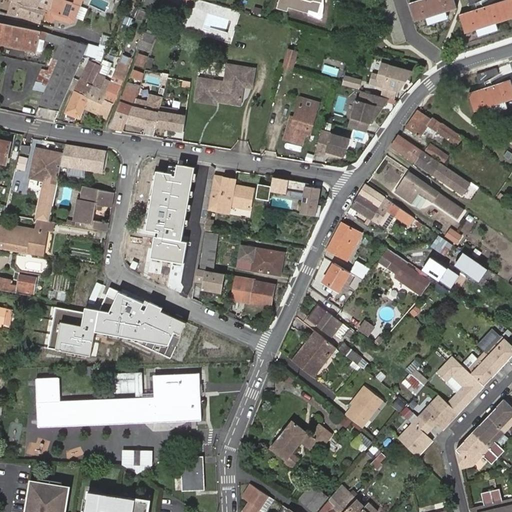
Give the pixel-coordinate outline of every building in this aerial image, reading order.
[(9,13),(33,20),(34,18),(42,20),(45,11),(14,0),(13,3),(9,13)] [(13,0),(14,0),(45,11),(50,13),(54,0),(60,0),(65,1),(65,0),(13,0)] [(65,0),(65,1),(60,0),(54,0),(50,13),(45,11),(42,20),(53,24),(55,18),(71,24),(77,6),(81,7),(83,0),(65,0)] [(115,0),(113,7),(124,10),(127,0),(125,0),(115,0)] [(321,3),(322,4),(322,0),(278,0),(276,9),(288,12),(289,9),(308,14),(309,11),(318,13),(321,3)] [(414,21),(457,7),(454,0),(419,0),(409,3),(414,21)] [(464,31),(511,16),(511,0),(506,0),(459,15),(464,31)] [(9,13),(13,3),(7,2),(4,11),(9,13)] [(323,17),(322,4),(321,3),(318,13),(309,11),(308,14),(320,19),(323,17)] [(77,6),(71,24),(76,22),(81,7),(77,6)] [(12,32),(13,26),(0,23),(0,36),(1,30),(12,32)] [(38,83),(49,86),(68,40),(35,31),(13,26),(12,32),(1,30),(0,36),(0,41),(35,48),(37,41),(59,47),(48,71),(44,70),(38,83)] [(145,56),(148,57),(154,36),(142,32),(134,52),(137,53),(145,56)] [(39,108),(58,113),(87,46),(68,40),(49,86),(39,108)] [(295,62),(298,53),(288,51),(283,67),(292,69),(295,62)] [(142,66),(145,56),(137,53),(134,63),(142,66)] [(130,60),(120,56),(110,84),(106,95),(103,102),(113,105),(130,60)] [(80,80),(100,87),(102,81),(104,76),(97,74),(99,66),(87,62),(80,80)] [(220,98),(220,101),(239,104),(242,84),(251,86),(253,68),(227,64),(223,81),(198,77),(194,99),(215,103),(216,100),(216,98),(220,98)] [(412,73),(382,64),(379,76),(377,85),(384,87),(396,90),(399,91),(412,73)] [(498,67),(478,73),(480,82),(486,80),(499,73),(498,67)] [(145,84),(159,86),(161,75),(147,73),(145,84)] [(379,76),(373,74),(371,83),(377,85),(379,76)] [(360,82),(345,78),(343,85),(358,89),(360,82)] [(511,80),(511,79),(471,91),(476,108),(511,97),(511,80)] [(103,104),(103,102),(106,95),(98,93),(100,87),(80,80),(75,93),(74,93),(86,97),(103,104)] [(106,95),(110,84),(102,81),(100,87),(98,93),(106,95)] [(112,129),(123,132),(126,123),(133,100),(138,86),(128,83),(112,129)] [(396,90),(384,87),(382,97),(389,99),(393,100),(396,90)] [(357,101),(349,128),(363,132),(365,122),(368,123),(372,124),(377,107),(383,108),(389,99),(382,97),(362,91),(360,101),(357,101)] [(74,93),(67,114),(81,118),(82,116),(83,111),(85,107),(83,106),(86,97),(74,93)] [(148,104),(133,100),(126,123),(155,130),(155,128),(160,108),(162,99),(150,96),(148,104)] [(83,111),(107,120),(113,105),(103,102),(103,104),(86,97),(83,106),(85,107),(83,111)] [(319,104),(301,99),(295,119),(293,125),(289,124),(284,141),(302,146),(305,134),(310,136),(319,104)] [(383,108),(377,107),(372,124),(383,108)] [(160,108),(155,128),(184,133),(186,117),(177,115),(177,110),(160,108)] [(432,119),(418,111),(406,128),(419,137),(428,125),(456,143),(459,139),(462,141),(464,137),(443,122),(442,123),(433,118),(432,119)] [(350,139),(322,131),(316,155),(341,159),(345,158),(350,139)] [(398,135),(390,145),(415,162),(418,159),(422,152),(398,135)] [(11,143),(0,140),(0,162),(7,164),(11,143)] [(30,147),(21,145),(19,153),(29,155),(30,147)] [(64,153),(61,167),(103,174),(106,153),(88,150),(65,146),(64,153)] [(428,152),(445,164),(450,158),(433,146),(428,152)] [(64,153),(37,148),(31,177),(43,180),(35,219),(50,222),(61,167),(64,153)] [(418,159),(415,162),(433,175),(440,165),(441,164),(422,152),(418,159)] [(196,165),(180,162),(178,173),(159,170),(150,228),(163,230),(162,233),(162,236),(157,235),(154,256),(186,261),(189,240),(184,239),(196,165)] [(440,165),(433,175),(462,194),(469,184),(441,164),(440,165)] [(409,173),(395,192),(411,204),(417,195),(457,222),(465,211),(409,173)] [(236,180),(214,176),(208,210),(230,214),(232,204),(251,208),(255,190),(235,186),(236,180)] [(308,183),(274,178),(273,186),(272,192),(288,194),(289,191),(306,193),(302,214),(321,217),(323,206),(319,205),(322,188),(313,187),(308,186),(308,183)] [(273,186),(260,184),(257,198),(270,200),(272,192),(273,186)] [(380,207),(385,198),(366,184),(360,193),(369,200),(380,207)] [(114,194),(84,188),(82,202),(78,223),(77,228),(107,233),(108,224),(93,221),(95,211),(99,212),(100,207),(111,209),(114,194)] [(372,218),(380,207),(369,200),(360,193),(357,198),(354,202),(352,206),(372,218)] [(393,204),(385,198),(380,207),(372,218),(380,223),(387,211),(394,216),(409,226),(414,218),(413,217),(410,215),(393,204)] [(387,227),(394,216),(387,211),(380,223),(387,227)] [(0,248),(29,254),(30,247),(43,249),(46,231),(52,232),(53,224),(38,221),(36,232),(0,225),(0,248)] [(355,232),(341,224),(338,230),(334,236),(330,242),(329,247),(327,250),(345,260),(350,252),(354,245),(350,243),(355,232)] [(462,236),(451,229),(446,236),(456,244),(462,236)] [(214,272),(221,233),(208,230),(201,269),(214,272)] [(439,249),(447,255),(454,246),(439,235),(431,246),(436,249),(439,249)] [(361,249),(354,245),(350,252),(357,256),(361,249)] [(286,253),(242,246),(240,260),(255,262),(253,270),(281,275),(286,253)] [(43,249),(30,247),(29,254),(42,256),(43,249)] [(394,253),(388,249),(387,248),(378,262),(385,266),(394,253)] [(394,253),(385,266),(388,268),(394,259),(396,260),(398,256),(397,255),(394,253)] [(457,262),(482,279),(487,271),(464,254),(457,262)] [(418,269),(416,268),(414,272),(396,260),(394,259),(388,268),(397,273),(394,277),(402,283),(399,288),(402,290),(405,286),(419,295),(427,281),(421,277),(424,273),(418,269)] [(363,280),(369,271),(357,262),(351,273),(352,274),(363,280)] [(424,273),(426,275),(431,268),(423,263),(418,269),(424,273)] [(344,286),(351,273),(345,270),(335,264),(323,282),(340,292),(344,286)] [(198,269),(195,282),(204,283),(203,290),(222,293),(226,274),(214,272),(201,269),(198,269)] [(359,285),(363,280),(352,274),(351,273),(344,286),(354,292),(359,285)] [(0,290),(14,294),(14,293),(15,286),(6,284),(7,277),(0,275),(0,290)] [(20,276),(16,293),(32,296),(36,280),(20,276)] [(271,306),(275,286),(235,278),(230,299),(271,306)] [(183,333),(188,319),(121,289),(110,312),(86,307),(85,312),(57,307),(49,348),(58,349),(91,355),(95,329),(170,343),(176,330),(183,333)] [(335,336),(344,323),(319,304),(309,318),(335,336)] [(0,326),(8,328),(12,309),(0,306),(0,326)] [(366,320),(359,328),(368,335),(374,326),(366,320)] [(350,327),(344,323),(335,336),(341,340),(350,327)] [(336,347),(316,332),(293,362),(313,378),(336,347)] [(380,335),(375,341),(379,345),(384,338),(380,335)] [(511,344),(503,335),(486,352),(500,365),(508,357),(510,359),(511,357),(511,344)] [(446,349),(451,341),(444,337),(439,345),(446,349)] [(341,351),(358,364),(363,357),(344,344),(340,350),(341,351)] [(480,359),(469,370),(483,383),(485,385),(494,376),(492,374),(500,366),(486,352),(480,359)] [(480,359),(473,353),(463,364),(469,370),(480,359)] [(454,355),(438,371),(446,379),(452,373),(465,385),(459,391),(448,402),(458,412),(481,388),(479,387),(483,383),(469,370),(463,364),(454,355)] [(411,367),(399,383),(415,395),(427,379),(411,367)] [(452,373),(446,379),(459,391),(465,385),(452,373)] [(38,425),(202,421),(201,376),(156,377),(156,399),(61,402),(60,378),(36,380),(38,425)] [(353,403),(367,386),(363,383),(349,400),(353,403)] [(353,419),(362,426),(383,398),(367,386),(353,403),(345,413),(353,419)] [(440,394),(419,416),(429,425),(434,419),(443,428),(458,412),(448,402),(440,394)] [(392,407),(399,413),(405,406),(408,403),(401,397),(400,397),(392,407)] [(511,405),(506,399),(489,416),(505,431),(511,423),(511,405)] [(398,438),(417,456),(432,440),(423,431),(429,425),(419,416),(398,438)] [(505,431),(489,416),(472,433),(474,434),(489,448),(505,431)] [(304,442),(310,447),(315,441),(323,447),(332,435),(319,425),(311,434),(293,420),(286,428),(304,442)] [(309,449),(310,447),(304,442),(286,428),(285,434),(281,438),(277,439),(269,447),(284,460),(282,462),(290,468),(297,459),(290,454),(300,442),(309,449)] [(360,431),(350,443),(361,453),(372,442),(360,431)] [(464,441),(457,448),(461,467),(472,465),(482,454),(492,464),(498,457),(489,448),(474,434),(466,442),(464,441)] [(373,444),(369,449),(375,457),(379,453),(373,444)] [(122,465),(139,476),(152,468),(152,452),(122,452),(122,465)] [(380,464),(378,462),(383,456),(379,453),(375,457),(369,463),(375,469),(380,464)] [(181,457),(181,490),(203,489),(202,456),(181,457)] [(66,511),(70,488),(32,482),(27,511),(66,511)] [(316,511),(329,496),(313,483),(300,498),(316,511)] [(331,508),(328,511),(343,511),(349,506),(356,498),(359,495),(356,492),(343,483),(326,504),(331,508)] [(241,511),(258,511),(260,510),(269,497),(250,484),(242,496),(242,498),(248,502),(241,511)] [(91,491),(87,511),(149,511),(151,501),(91,491)] [(269,497),(260,510),(262,511),(266,511),(274,500),(269,497)] [(367,502),(364,506),(356,498),(349,506),(343,511),(375,511),(377,511),(367,502)] [(511,511),(511,498),(493,503),(494,511),(511,511)] [(494,511),(493,503),(469,508),(469,511),(494,511)]
